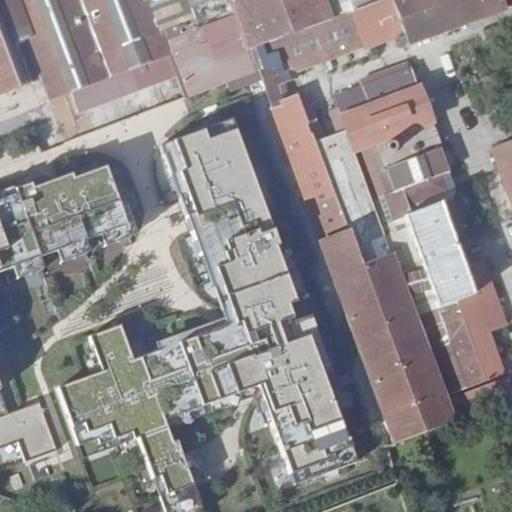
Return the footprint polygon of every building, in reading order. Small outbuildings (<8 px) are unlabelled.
[(8,0),(62,144),(185,98),(176,76),(216,61),(222,77),(253,66),(259,83),(278,75),(396,30),(403,46),(511,4),(511,0),(380,0),(330,17),(245,47),(227,0),(8,0)] [(227,0),(245,47),(330,17),(323,0),(227,0)] [(323,0),(330,17),(380,0),(323,0)] [(0,95),(30,84),(0,3),(0,95)] [(477,45),(487,41),(484,30),(473,33),(477,45)] [(287,98),(267,106),(311,221),(301,225),(307,242),(318,239),(320,244),(305,249),(310,265),(324,260),(329,271),(349,326),(332,332),(338,347),(355,342),(358,350),(369,378),(375,394),(380,408),(385,419),(387,426),(394,444),(511,399),(511,142),(492,150),(511,203),(511,378),(447,400),(445,395),(504,373),(488,329),(505,323),(480,259),(463,266),(451,231),(468,226),(458,202),(450,197),(454,191),(438,148),(397,164),(383,169),(379,158),(373,141),(377,140),(428,122),(415,88),(407,90),(401,74),(400,71),(333,96),(341,117),(338,118),(343,131),(321,138),(304,92),(287,98)] [(410,72),(401,74),(407,90),(415,88),(417,88),(410,72)] [(278,75),(259,83),(267,106),(287,98),(278,75)] [(438,148),(428,122),(377,140),(390,140),(393,153),(397,164),(438,148)] [(226,134),(160,158),(224,336),(131,370),(118,338),(91,349),(103,382),(58,399),(83,464),(136,448),(160,511),(197,511),(164,435),(258,402),(287,488),(348,468),(226,134)] [(390,140),(377,140),(373,141),(379,158),(393,153),(390,140)] [(393,153),(379,158),(383,169),(397,164),(393,153)] [(100,171),(0,209),(0,417),(8,415),(0,391),(0,283),(123,238),(100,171)] [(505,263),(501,253),(491,256),(495,267),(505,263)] [(349,326),(329,271),(309,278),(330,333),(332,332),(349,326)] [(369,378),(358,350),(341,357),(351,384),(369,378)] [(380,408),(375,394),(359,400),(363,413),(380,408)] [(353,401),(332,409),(351,460),(372,452),(353,401)] [(376,430),(387,426),(385,419),(373,424),(376,430)]
